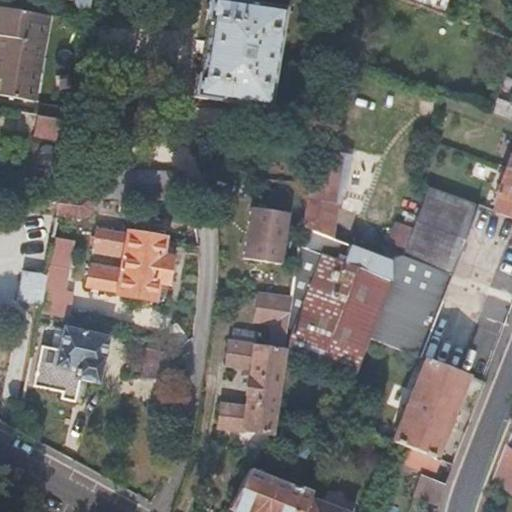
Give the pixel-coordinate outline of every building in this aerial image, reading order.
[(75,0),(76,7),(90,9),(91,0),(75,0)] [(209,0),(206,18),(209,19),(200,74),(197,74),(194,94),(268,107),(284,8),(236,0),(209,0)] [(442,17),(448,0),(407,0),(406,4),(442,17)] [(0,95),(33,102),(48,17),(0,8),(0,37),(2,38),(0,53),(0,95)] [(73,121),(38,115),(34,133),(69,140),(73,121)] [(305,201),(301,229),(331,240),(336,207),(329,205),(334,175),(347,176),(350,159),(318,152),(311,202),(305,201)] [(95,195),(175,197),(176,171),(70,170),(69,195),(95,195)] [(492,212),(511,219),(511,172),(505,170),(494,199),(496,201),(492,212)] [(402,260),(449,278),(476,207),(426,190),(412,232),(405,250),(402,260)] [(59,195),(57,201),(56,212),(80,216),(92,209),(95,195),(69,195),(59,195)] [(281,263),(289,212),(252,206),(245,257),(281,263)] [(40,240),(50,242),(55,216),(44,215),(40,240)] [(390,245),(405,250),(412,232),(397,226),(390,245)] [(301,229),(291,297),(287,324),(283,352),(354,379),(370,337),(391,279),(390,263),(390,260),(387,260),(331,240),(301,229)] [(163,242),(95,230),(93,252),(124,258),(121,274),(117,273),(118,269),(111,268),(109,271),(103,270),(103,266),(89,264),(87,286),(155,298),(158,282),(165,283),(169,258),(161,257),(163,242)] [(50,242),(47,262),(67,265),(71,246),(50,242)] [(402,260),(390,260),(390,263),(397,273),(414,280),(444,291),(449,278),(402,260)] [(15,301),(39,305),(42,287),(45,274),(21,270),(15,301)] [(391,279),(370,337),(419,357),(444,291),(414,280),(391,279)] [(39,305),(38,315),(65,321),(71,292),(42,287),(39,305)] [(287,324),(291,297),(260,294),(257,321),(274,322),(287,324)] [(283,352),(287,324),(274,322),(272,347),(230,342),(227,366),(249,368),(245,408),(220,406),(218,426),(271,432),(283,352)] [(98,379),(107,338),(65,328),(58,358),(40,354),(34,384),(61,389),(59,396),(75,400),(80,377),(90,382),(98,379)] [(144,377),(177,378),(178,355),(174,353),(147,347),(144,377)] [(432,458),(465,376),(424,359),(391,441),(399,444),(432,458)] [(511,445),(509,443),(507,449),(496,475),(511,489),(511,445)] [(420,475),(428,478),(436,460),(432,458),(399,444),(392,463),(420,475)] [(229,509),(235,511),(303,511),(311,492),(296,486),(294,487),(251,469),(229,509)] [(413,497),(436,507),(436,505),(439,505),(446,485),(428,478),(420,475),(413,497)] [(511,493),(511,489),(496,475),(493,483),(509,498),(511,493)] [(347,511),(313,500),(308,511),(347,511)]
